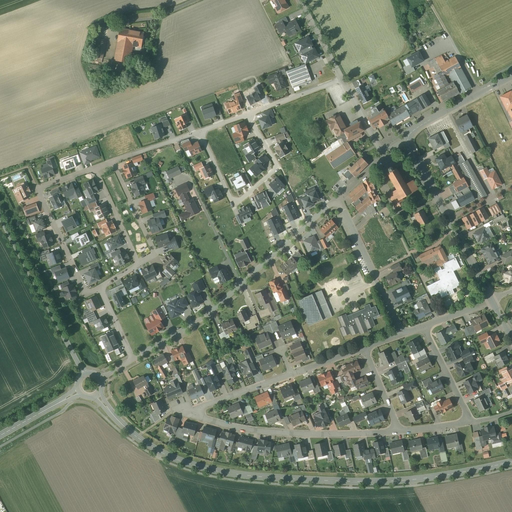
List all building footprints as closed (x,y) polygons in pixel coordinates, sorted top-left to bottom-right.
[(273,0),(275,2),(274,4),(276,7),(275,8),(278,13),(288,8),(283,0),(273,0)] [(286,30),(288,34),(295,30),(296,32),(300,30),(295,20),(291,22),(292,23),(285,27),(286,30)] [(286,30),(285,27),(283,24),(282,22),(279,24),(276,25),(280,34),(286,30)] [(134,31),(120,29),(114,61),(129,64),(131,53),(133,46),(131,46),(134,31)] [(144,33),(134,31),(131,46),(133,46),(133,45),(136,46),(136,47),(141,48),(144,33)] [(308,37),(295,44),(299,51),(300,51),(311,45),(312,45),(308,37)] [(106,40),(98,39),(94,58),(103,59),(106,40)] [(313,49),(311,45),(300,51),(302,55),(313,49)] [(302,55),(306,63),(318,56),(314,49),(313,49),(302,55)] [(405,59),(410,69),(423,63),(417,53),(405,59)] [(441,56),(435,59),(438,65),(438,66),(445,63),(441,56)] [(445,63),(438,66),(442,73),(459,64),(455,57),(445,63)] [(430,61),(424,65),(427,71),(433,67),(430,61)] [(459,64),(442,73),(445,78),(444,78),(448,86),(453,83),(459,93),(460,95),(472,88),(459,64)] [(305,65),(286,72),(288,76),(293,89),(311,82),(305,65)] [(285,69),(277,72),(278,74),(280,73),(282,78),(288,76),(286,72),(285,69)] [(278,74),(269,78),(270,82),(274,81),(277,90),(285,87),(282,78),(280,73),(278,74)] [(442,73),(434,77),(441,89),(448,86),(444,78),(445,78),(442,73)] [(419,80),(408,87),(412,93),(423,86),(419,80)] [(441,89),(437,91),(443,102),(459,93),(453,83),(448,86),(441,89)] [(363,85),(355,89),(358,95),(366,91),(363,85)] [(366,91),(358,95),(363,104),(371,100),(366,91)] [(511,92),(500,97),(507,111),(511,108),(511,93),(511,92)] [(238,101),(238,102),(242,101),(239,93),(233,95),(235,101),(238,101)] [(419,98),(415,100),(414,100),(414,101),(404,107),(409,116),(410,116),(412,115),(414,114),(414,113),(416,112),(417,112),(419,110),(420,111),(421,111),(422,110),(423,109),(425,108),(427,107),(428,107),(430,106),(430,105),(424,95),(423,95),(424,95),(419,98),(419,97),(419,98)] [(241,110),(238,102),(238,101),(235,101),(226,105),(229,114),(241,110)] [(210,119),(217,116),(213,108),(212,104),(201,107),(205,119),(210,118),(210,119)] [(389,106),(383,110),(387,116),(390,114),(390,113),(391,113),(392,110),(389,106)] [(390,114),(387,116),(390,121),(393,126),(409,116),(404,107),(390,114)] [(262,113),(264,118),(268,116),(269,118),(273,117),(271,110),(262,113)] [(383,110),(369,119),(374,128),(383,123),(384,124),(390,121),(387,116),(383,110)] [(186,114),(178,118),(179,121),(176,123),(176,124),(176,125),(177,127),(178,127),(180,131),(187,128),(185,124),(190,122),(186,114)] [(346,129),(339,115),(327,121),(330,127),(332,126),(339,140),(346,136),(343,131),(346,129)] [(264,118),(259,120),(262,129),(271,126),(269,118),(268,116),(264,118)] [(467,116),(455,122),(461,133),(469,129),(472,127),(467,116)] [(167,117),(159,120),(161,124),(162,127),(170,125),(167,117)] [(346,129),(343,131),(346,136),(347,138),(349,142),(361,135),(361,133),(365,131),(360,122),(346,129)] [(161,124),(151,127),(155,139),(165,136),(162,127),(161,124)] [(245,127),(244,124),(235,127),(237,133),(234,135),(233,135),(236,144),(244,141),(242,136),(247,134),(246,131),(247,130),(246,127),(245,127)] [(452,128),(443,132),(448,143),(452,150),(461,146),(452,128)] [(469,129),(461,133),(463,137),(464,137),(470,134),(471,133),(469,129)] [(448,143),(443,132),(437,135),(443,145),(448,143)] [(283,133),(274,136),(276,142),(285,139),(283,133)] [(470,134),(464,137),(468,145),(474,142),(470,134)] [(437,135),(429,139),(434,150),(443,145),(437,135)] [(339,140),(338,141),(331,145),(331,146),(310,160),(312,163),(333,149),(333,150),(340,145),(345,139),(347,138),(346,136),(339,140)] [(355,154),(345,139),(340,145),(341,146),(326,157),(334,168),(355,154)] [(249,154),(250,155),(252,154),(259,150),(253,140),(244,146),(249,154)] [(190,142),(183,145),(186,151),(189,149),(192,156),(201,151),(198,143),(192,145),(191,144),(190,142)] [(474,142),(468,145),(472,153),(478,150),(474,142)] [(281,158),(289,153),(283,143),(275,148),(281,158)] [(96,148),(84,152),(85,154),(87,159),(89,158),(90,160),(99,157),(96,148)] [(252,154),(250,155),(249,154),(246,156),(250,163),(255,158),(252,154)] [(443,155),(436,159),(441,169),(442,170),(449,166),(450,165),(455,163),(452,157),(446,160),(443,155)] [(257,163),(258,162),(262,166),(267,162),(261,156),(255,162),(257,163)] [(465,162),(461,156),(458,158),(455,159),(459,165),(465,162)] [(73,158),(62,162),(65,170),(76,167),(73,158)] [(351,168),(349,171),(353,176),(355,177),(368,165),(362,158),(351,168)] [(55,159),(47,162),(49,167),(51,166),(52,169),(57,167),(55,159)] [(486,196),(467,161),(465,162),(459,165),(478,201),(486,196)] [(201,162),(193,166),(195,171),(200,169),(203,167),(201,162)] [(262,166),(258,162),(257,163),(250,169),(256,176),(264,169),(262,166)] [(463,178),(455,163),(450,165),(452,168),(453,170),(452,171),(458,181),(463,178)] [(132,164),(123,167),(124,171),(125,175),(126,174),(127,178),(137,175),(132,164)] [(208,165),(203,167),(200,169),(205,180),(213,176),(208,165)] [(449,166),(442,170),(441,169),(439,170),(442,175),(448,172),(447,171),(452,168),(450,165),(449,166)] [(49,167),(42,169),(43,174),(43,175),(43,176),(44,177),(45,178),(48,177),(52,176),(54,175),(52,169),(51,166),(49,167)] [(349,166),(344,169),(345,171),(339,177),(343,182),(346,179),(348,181),(353,176),(349,171),(351,168),(349,166)] [(178,167),(167,173),(170,179),(181,174),(178,167)] [(405,185),(403,181),(404,181),(404,180),(403,181),(401,177),(402,177),(402,176),(401,177),(399,173),(400,173),(400,172),(399,173),(396,169),(397,168),(396,168),(394,168),(394,169),(394,168),(393,168),(392,168),(392,167),(388,169),(389,170),(388,171),(388,172),(387,173),(387,174),(386,174),(387,174),(390,178),(389,179),(390,179),(392,182),(391,183),(392,183),(394,186),(393,187),(394,186),(396,190),(390,194),(389,192),(388,193),(389,195),(388,195),(396,210),(405,204),(402,199),(411,194),(418,190),(413,180),(412,181),(411,179),(409,180),(410,182),(405,185)] [(489,175),(486,169),(479,172),(484,180),(487,178),(486,177),(489,175)] [(501,184),(494,172),(489,175),(486,177),(487,178),(492,189),(495,187),(495,188),(498,186),(501,185),(501,184)] [(246,174),(242,177),(245,184),(250,182),(246,174)] [(230,180),(235,190),(246,185),(245,184),(242,177),(241,175),(230,180)] [(142,176),(134,179),(136,184),(141,182),(141,183),(144,182),(142,176)] [(271,187),(276,193),(277,193),(284,186),(277,178),(269,185),(271,187)] [(375,190),(369,178),(362,184),(366,192),(367,194),(373,191),(375,190)] [(458,181),(453,184),(457,192),(468,187),(463,178),(458,181)] [(92,180),(84,184),(86,190),(85,190),(87,195),(97,191),(92,180)] [(136,184),(132,186),(133,189),(132,189),(134,193),(135,196),(140,195),(145,193),(141,183),(141,182),(136,184)] [(31,194),(26,183),(22,184),(23,186),(17,189),(20,194),(16,196),(19,202),(26,199),(25,197),(31,194)] [(71,184),(63,188),(67,196),(75,193),(71,184)] [(186,184),(175,189),(179,196),(180,196),(186,193),(189,191),(186,184)] [(362,184),(348,196),(354,202),(358,199),(361,196),(366,192),(362,184)] [(210,193),(214,191),(212,186),(204,190),(207,198),(211,196),(210,193)] [(468,187),(457,192),(454,194),(457,200),(470,192),(471,193),(473,192),(470,186),(468,187)] [(276,193),(271,187),(268,191),(272,199),(277,194),(277,193),(276,193)] [(223,199),(219,189),(214,191),(210,193),(211,196),(214,203),(223,199)] [(313,195),(310,196),(313,202),(319,199),(315,191),(312,192),(313,195)] [(373,191),(367,194),(372,205),(380,201),(378,195),(375,197),(373,191)] [(265,192),(255,197),(256,201),(259,207),(260,207),(270,202),(265,192)] [(364,200),(361,202),(358,199),(354,202),(351,204),(363,217),(368,213),(370,211),(374,208),(372,205),(367,194),(366,192),(361,196),(364,200)] [(470,192),(457,200),(461,207),(474,200),(471,193),(470,192)] [(193,199),(189,201),(186,193),(180,196),(184,203),(188,212),(179,216),(182,221),(190,217),(199,213),(193,199)] [(48,197),(54,210),(62,206),(57,194),(48,197)] [(289,204),(292,203),(295,202),(291,194),(286,198),(289,204)] [(313,202),(310,196),(308,197),(308,196),(301,199),(305,208),(308,206),(309,207),(309,208),(312,207),(312,206),(311,205),(313,204),(313,202)] [(148,200),(140,203),(141,206),(140,206),(142,210),(142,209),(144,213),(152,210),(149,201),(148,200)] [(259,207),(256,201),(252,203),(255,211),(261,209),(260,207),(259,207)] [(95,202),(88,206),(90,211),(95,209),(94,209),(98,207),(95,202)] [(289,204),(282,208),(289,223),(299,218),(292,203),(289,204)] [(500,211),(497,204),(489,209),(492,216),(500,211)] [(36,205),(24,209),(26,216),(38,211),(36,205)] [(98,207),(94,209),(95,209),(97,214),(98,214),(100,219),(109,215),(104,205),(98,207)] [(249,206),(238,211),(240,215),(242,220),(243,220),(253,215),(249,206)] [(274,218),(276,217),(279,216),(275,208),(270,212),(274,218)] [(374,208),(370,211),(368,213),(371,217),(376,212),(374,208)] [(469,215),(462,219),(468,229),(474,225),(475,226),(481,222),(488,218),(483,208),(476,212),(476,213),(470,216),(469,215)] [(164,211),(153,214),(155,219),(158,218),(159,219),(166,217),(164,211)] [(429,223),(422,211),(414,215),(421,227),(429,223)] [(242,220),(240,215),(235,217),(239,225),(244,223),(243,220),(242,220)] [(35,216),(27,219),(30,226),(34,225),(33,222),(37,220),(35,216)] [(72,217),(61,222),(66,232),(77,227),(72,217)] [(274,218),(266,222),(273,237),(283,232),(276,217),(274,218)] [(37,220),(33,222),(34,225),(36,232),(46,228),(42,218),(37,220)] [(155,219),(148,221),(152,233),(159,230),(162,229),(159,219),(158,218),(155,219)] [(331,220),(320,230),(327,238),(338,228),(331,220)] [(112,222),(102,226),(106,236),(116,231),(112,222)] [(484,228),(473,234),(478,242),(483,239),(482,238),(484,237),(486,241),(490,239),(484,228)] [(44,232),(36,235),(38,241),(41,240),(41,238),(46,236),(44,232)] [(75,238),(79,236),(77,232),(70,236),(72,240),(75,239),(75,238)] [(79,236),(75,238),(75,239),(77,242),(79,241),(81,246),(87,244),(86,243),(89,241),(86,233),(79,236)] [(167,234),(156,238),(159,247),(167,245),(170,243),(169,240),(167,234)] [(46,236),(41,238),(41,240),(44,248),(53,245),(52,241),(53,241),(52,238),(51,238),(50,235),(46,236)] [(119,236),(106,242),(110,250),(123,245),(119,236)] [(314,237),(304,241),(310,253),(319,249),(314,237)] [(177,246),(174,238),(169,240),(170,243),(167,245),(169,249),(177,246)] [(329,247),(325,239),(320,241),(324,249),(329,247)] [(245,240),(241,242),(245,250),(249,248),(245,240)] [(491,245),(482,250),(483,250),(486,257),(485,257),(489,264),(500,258),(496,252),(495,252),(491,245)] [(83,253),(78,256),(83,266),(96,260),(94,254),(95,253),(93,249),(91,250),(83,253)] [(119,249),(111,253),(114,259),(117,258),(116,256),(121,254),(119,249)] [(442,249),(436,251),(433,252),(432,250),(419,256),(421,262),(433,256),(436,262),(433,264),(435,269),(443,265),(447,262),(446,260),(447,260),(442,249)] [(49,250),(40,253),(43,261),(49,258),(48,255),(50,254),(49,250)] [(50,254),(48,255),(49,258),(52,265),(61,261),(58,251),(50,254)] [(121,254),(116,256),(117,258),(120,265),(128,262),(129,261),(125,252),(121,254)] [(245,252),(242,254),(243,256),(236,259),(236,260),(236,259),(239,267),(240,267),(243,266),(244,267),(247,265),(247,264),(250,262),(246,254),(245,252)] [(511,259),(511,254),(511,255),(511,256),(504,260),(504,259),(502,260),(504,264),(511,259)] [(170,255),(167,258),(167,257),(166,257),(166,258),(164,260),(165,260),(162,263),(167,268),(169,270),(170,269),(177,262),(170,255)] [(293,258),(289,261),(286,263),(291,270),(294,268),(295,269),(299,265),(295,261),(292,257),(291,257),(293,258)] [(90,267),(92,271),(95,270),(100,268),(98,263),(90,267)] [(291,270),(286,263),(285,264),(286,264),(284,265),(281,267),(287,274),(291,270)] [(398,263),(390,267),(394,274),(396,273),(402,270),(398,263)] [(152,266),(142,271),(146,281),(154,277),(157,276),(155,271),(152,266)] [(217,267),(209,271),(213,278),(218,276),(216,273),(219,272),(217,267)] [(61,270),(55,272),(56,273),(59,282),(69,278),(66,268),(61,270)] [(169,270),(167,268),(163,273),(169,278),(174,273),(170,269),(169,270)] [(451,268),(440,274),(443,279),(427,287),(431,296),(439,292),(442,298),(449,294),(450,296),(454,294),(452,289),(460,285),(451,268)] [(163,277),(159,269),(155,271),(157,276),(154,277),(156,281),(163,277)] [(224,270),(222,269),(221,270),(220,272),(219,272),(216,273),(218,276),(218,277),(218,278),(220,281),(221,284),(231,279),(226,269),(224,270)] [(92,271),(85,274),(90,284),(99,279),(95,270),(92,271)] [(394,274),(391,275),(390,274),(388,276),(388,277),(386,278),(388,282),(388,283),(389,285),(390,285),(390,286),(400,281),(396,273),(394,274)] [(133,278),(125,281),(129,290),(138,286),(139,285),(137,282),(136,280),(137,280),(137,279),(136,276),(135,276),(133,277),(133,278)] [(142,280),(137,282),(139,285),(138,286),(141,290),(146,288),(146,287),(143,280),(142,280)] [(281,289),(279,284),(278,281),(278,282),(277,280),(269,283),(274,293),(273,293),(275,298),(279,296),(281,302),(282,302),(288,299),(287,295),(287,294),(286,291),(285,288),(281,289)] [(201,281),(192,285),(196,292),(198,291),(198,292),(205,289),(201,281)] [(70,286),(63,289),(64,292),(63,292),(65,296),(66,296),(67,299),(76,295),(75,292),(76,292),(75,288),(74,288),(73,285),(70,286)] [(124,290),(122,285),(109,290),(113,300),(114,300),(112,295),(119,292),(124,290)] [(405,287),(393,293),(397,301),(409,296),(405,287)] [(198,292),(198,291),(196,292),(188,296),(193,307),(203,302),(202,300),(201,300),(200,297),(198,292)] [(266,291),(260,293),(256,295),(258,299),(260,299),(263,305),(266,304),(270,302),(266,291)] [(332,317),(321,291),(297,301),(308,327),(332,317)] [(114,300),(118,308),(125,305),(119,292),(112,295),(114,300)] [(427,296),(423,298),(424,301),(427,305),(431,303),(427,296)] [(96,297),(87,301),(90,308),(92,311),(93,311),(100,307),(96,297)] [(177,300),(172,303),(172,304),(167,307),(173,318),(178,315),(180,314),(179,313),(184,311),(181,303),(180,301),(177,302),(177,300)] [(270,302),(266,304),(270,313),(275,311),(271,301),(270,302)] [(424,301),(419,303),(421,308),(414,311),(418,319),(431,313),(427,305),(424,301)] [(369,304),(364,307),(365,309),(346,317),(345,314),(337,318),(341,328),(339,329),(342,337),(350,334),(351,336),(359,333),(360,335),(368,332),(367,329),(375,326),(372,318),(379,315),(375,307),(371,308),(369,304)] [(90,308),(84,311),(87,318),(95,315),(93,311),(92,311),(90,308)] [(160,308),(152,312),(153,314),(156,318),(161,320),(166,317),(160,308)] [(245,310),(237,314),(241,323),(245,322),(249,320),(248,318),(245,310)] [(153,314),(144,320),(149,330),(149,331),(150,333),(151,334),(152,335),(164,328),(161,320),(156,318),(153,314)] [(95,315),(87,318),(90,324),(93,322),(98,320),(95,315)] [(484,315),(471,322),(473,326),(476,330),(480,328),(480,329),(489,325),(484,315)] [(98,320),(93,322),(94,325),(97,323),(100,330),(108,326),(107,323),(107,322),(106,320),(104,317),(98,320)] [(251,317),(248,318),(249,320),(245,322),(249,330),(256,327),(255,324),(254,324),(251,317)] [(226,323),(222,325),(225,332),(226,335),(228,334),(227,333),(232,331),(233,332),(237,330),(233,320),(232,320),(232,321),(226,323)] [(276,322),(270,324),(273,332),(279,330),(278,328),(278,327),(276,322)] [(278,327),(278,328),(279,330),(283,339),(296,334),(291,322),(278,327)] [(270,324),(264,326),(267,333),(268,334),(273,332),(270,324)] [(473,326),(467,329),(470,336),(476,333),(475,331),(476,330),(473,326)] [(445,330),(436,335),(442,345),(450,341),(446,334),(445,330)] [(226,335),(225,332),(221,334),(224,340),(229,338),(228,334),(226,335)] [(113,333),(101,338),(108,354),(120,348),(113,333)] [(267,333),(255,338),(259,349),(272,344),(268,334),(267,333)] [(486,333),(478,337),(482,343),(486,341),(485,339),(488,337),(486,333)] [(488,337),(485,339),(486,341),(490,349),(500,344),(498,341),(499,340),(498,340),(497,337),(497,336),(496,337),(495,334),(488,337)] [(422,350),(416,340),(408,344),(414,354),(418,352),(419,354),(422,352),(421,350),(422,350)] [(295,345),(290,347),(293,354),(303,350),(300,343),(295,345)] [(452,347),(446,350),(448,354),(446,354),(448,358),(449,357),(451,361),(461,356),(460,353),(462,353),(459,347),(456,348),(455,346),(452,347)] [(182,347),(172,352),(173,355),(175,360),(176,360),(179,359),(186,356),(186,355),(182,347)] [(251,349),(244,352),(248,361),(250,360),(248,355),(253,353),(251,349)] [(303,350),(293,354),(296,361),(301,359),(306,357),(303,350)] [(388,350),(379,354),(384,366),(393,362),(392,359),(388,350)] [(462,353),(460,353),(461,356),(463,359),(471,355),(474,354),(473,350),(469,352),(468,350),(462,353)] [(504,352),(494,357),(495,360),(499,367),(504,365),(505,365),(505,364),(506,364),(507,364),(507,363),(509,362),(508,362),(509,361),(507,359),(507,358),(504,352)] [(186,356),(179,359),(182,361),(182,360),(185,365),(193,361),(189,353),(186,355),(186,356)] [(253,353),(248,355),(250,360),(251,359),(253,362),(256,361),(257,362),(256,361),(255,357),(253,353)] [(491,354),(484,357),(488,364),(495,360),(494,357),(493,358),(491,354)] [(471,355),(463,359),(464,359),(466,365),(474,361),(471,355)] [(163,356),(154,361),(158,368),(162,366),(167,363),(163,356)] [(264,359),(259,361),(263,370),(269,368),(276,365),(272,356),(264,359)] [(428,358),(416,364),(420,372),(432,366),(428,358)] [(248,361),(242,363),(244,368),(241,369),(243,375),(247,373),(248,377),(257,373),(253,362),(251,359),(250,360),(248,361)] [(401,363),(396,365),(398,371),(404,368),(406,373),(410,371),(405,361),(401,363)] [(347,368),(343,370),(344,374),(345,374),(345,376),(349,374),(350,374),(351,374),(360,370),(357,362),(346,366),(347,368)] [(464,362),(455,366),(455,367),(456,367),(457,370),(460,377),(469,373),(473,371),(472,371),(470,372),(467,366),(466,366),(464,362)] [(214,365),(209,367),(210,367),(213,374),(214,374),(215,375),(218,373),(214,365)] [(235,372),(232,365),(222,370),(224,374),(225,374),(233,371),(234,372),(235,372)] [(162,366),(158,368),(164,379),(167,377),(162,366)] [(511,368),(502,373),(507,384),(511,381),(511,368)] [(401,381),(396,369),(387,373),(392,384),(401,381)] [(233,371),(225,374),(228,380),(229,379),(231,384),(238,381),(234,372),(233,371)] [(329,373),(324,375),(323,375),(322,375),(319,376),(319,377),(318,377),(322,386),(329,383),(329,385),(330,389),(330,390),(331,392),(332,393),(332,394),(333,393),(333,394),(335,394),(336,394),(337,393),(336,392),(337,392),(333,383),(333,381),(329,373)] [(478,373),(473,375),(474,378),(472,379),(473,382),(481,378),(478,373)] [(344,374),(335,378),(337,382),(338,384),(342,382),(347,380),(353,377),(351,374),(350,374),(349,374),(345,376),(345,374),(344,374)] [(215,375),(205,379),(208,386),(208,387),(209,386),(211,391),(221,387),(215,375)] [(143,376),(138,380),(137,379),(133,382),(138,390),(148,384),(143,376)] [(353,377),(347,380),(348,383),(350,387),(356,385),(354,382),(353,377)] [(354,382),(356,385),(358,390),(369,385),(365,377),(354,382)] [(310,378),(299,383),(303,393),(312,389),(312,388),(314,387),(310,378)] [(430,378),(422,382),(425,387),(428,386),(427,383),(431,381),(430,378)] [(472,379),(464,383),(469,394),(477,390),(473,382),(472,379)] [(172,387),(165,390),(164,389),(169,399),(182,393),(178,385),(177,380),(176,381),(171,383),(172,387)] [(205,389),(201,380),(197,382),(199,386),(202,390),(205,389)] [(439,380),(432,383),(431,381),(427,383),(428,386),(433,394),(443,389),(439,380)] [(291,385),(281,390),(284,398),(288,396),(294,393),(291,385)] [(318,385),(314,387),(312,388),(312,389),(315,394),(320,391),(318,385)] [(199,386),(189,391),(193,400),(204,395),(202,390),(199,386)] [(149,388),(145,390),(148,397),(153,394),(149,388)] [(505,389),(499,392),(503,399),(511,394),(511,393),(508,396),(505,389)] [(405,390),(398,393),(402,404),(411,400),(407,391),(406,390),(405,390)] [(267,393),(255,398),(259,407),(271,402),(269,397),(267,393)] [(299,393),(292,396),(295,402),(301,399),(299,393)] [(372,393),(361,398),(365,407),(376,402),(372,393)] [(278,405),(274,395),(269,397),(271,402),(273,407),(278,405)] [(483,396),(474,400),(480,412),(489,408),(485,399),(483,396)] [(442,403),(438,405),(438,406),(442,413),(453,408),(449,400),(442,403)] [(161,401),(152,405),(156,412),(157,415),(159,415),(165,412),(161,401)] [(422,401),(414,404),(416,408),(415,409),(415,410),(424,406),(422,401)] [(238,404),(228,409),(232,418),(242,414),(243,414),(240,407),(238,404)] [(245,405),(240,407),(243,414),(242,414),(243,415),(248,413),(245,405)] [(415,409),(406,412),(411,423),(419,419),(415,410),(415,409)] [(275,411),(265,415),(269,425),(281,420),(278,414),(277,410),(275,411)] [(380,410),(368,415),(372,425),(384,420),(380,410)] [(157,415),(156,412),(151,414),(155,423),(161,419),(159,415),(157,415)] [(301,412),(290,417),(294,426),(305,421),(302,414),(301,412)] [(365,412),(357,416),(359,421),(367,418),(365,412)] [(316,417),(314,417),(319,427),(322,425),(323,427),(327,426),(326,423),(329,422),(330,422),(325,413),(321,415),(316,417)] [(345,415),(336,419),(340,427),(350,423),(347,414),(346,414),(345,415)] [(171,417),(170,420),(168,419),(164,428),(165,427),(169,429),(168,430),(172,432),(174,433),(177,427),(178,423),(179,420),(171,417)] [(197,426),(185,422),(183,429),(182,432),(184,433),(194,436),(195,431),(197,426)] [(183,429),(180,428),(176,436),(176,437),(182,440),(184,433),(182,432),(183,429)] [(216,431),(204,428),(202,437),(206,438),(206,439),(210,440),(213,441),(214,439),(216,431)] [(493,428),(481,430),(483,437),(484,441),(485,440),(496,438),(493,428)] [(231,434),(226,433),(226,434),(222,432),(220,439),(218,446),(220,446),(224,447),(225,445),(230,446),(232,447),(232,443),(234,436),(231,435),(231,434)] [(456,435),(445,437),(447,448),(455,447),(459,446),(459,444),(456,435)] [(479,437),(473,438),(476,451),(482,449),(479,438),(479,437)] [(247,440),(244,439),(240,438),(239,443),(238,446),(239,446),(243,447),(243,450),(249,452),(252,441),(247,439),(247,440)] [(437,438),(427,440),(429,450),(429,449),(434,448),(434,449),(439,448),(439,447),(438,443),(437,438)] [(213,441),(210,440),(208,445),(215,447),(215,446),(217,440),(214,439),(213,441)] [(262,441),(259,440),(258,447),(258,451),(258,452),(269,453),(270,443),(265,442),(266,442),(262,441)] [(420,440),(408,442),(410,452),(419,450),(422,449),(420,440)] [(382,441),(373,443),(376,455),(376,453),(380,452),(380,454),(384,453),(385,453),(384,449),(382,441)] [(398,442),(390,444),(392,454),(393,454),(392,453),(400,451),(400,452),(404,451),(402,441),(398,442)] [(305,443),(295,445),(298,459),(307,457),(308,457),(307,452),(305,443)] [(324,443),(315,445),(318,460),(318,459),(317,456),(321,455),(322,456),(326,455),(327,455),(327,453),(324,443)] [(362,443),(353,445),(356,457),(364,455),(365,455),(364,451),(362,443)] [(289,444),(276,447),(279,457),(283,456),(283,457),(287,457),(287,455),(290,455),(291,454),(290,451),(289,444)] [(343,444),(333,446),(336,457),(345,455),(344,451),(343,444)] [(459,446),(455,447),(456,453),(463,452),(461,444),(459,444),(459,446)] [(422,449),(419,450),(421,459),(428,457),(425,448),(422,449)]
